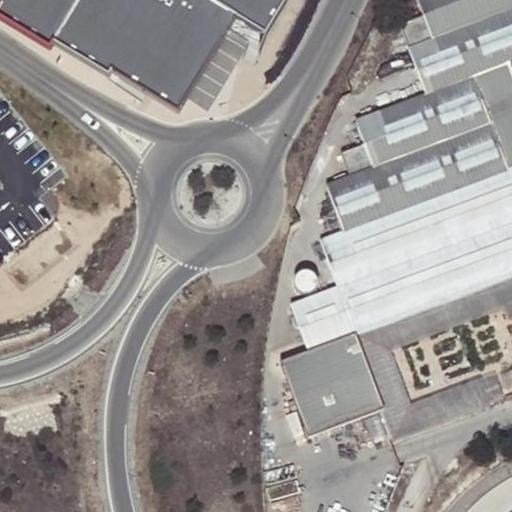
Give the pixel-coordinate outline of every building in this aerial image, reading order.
[(0,0),(0,7),(2,8),(0,10),(0,21),(53,53),(57,46),(113,80),(115,77),(182,117),(240,21),(269,39),(292,0),(0,0)] [(322,234),(339,281),(292,298),(309,346),(280,356),(308,432),(384,405),(366,355),(356,329),(511,270),(511,0),(423,0),(427,8),(403,17),(429,89),(358,115),(367,137),(343,146),(352,170),(329,178),(346,225),(322,234)] [(511,270),(356,329),(366,355),(392,346),(504,303),(509,315),(511,313),(511,270)] [(392,346),(366,355),(384,405),(385,408),(412,399),(392,346)] [(480,374),(412,399),(385,408),(395,435),(490,401),(480,374)]
